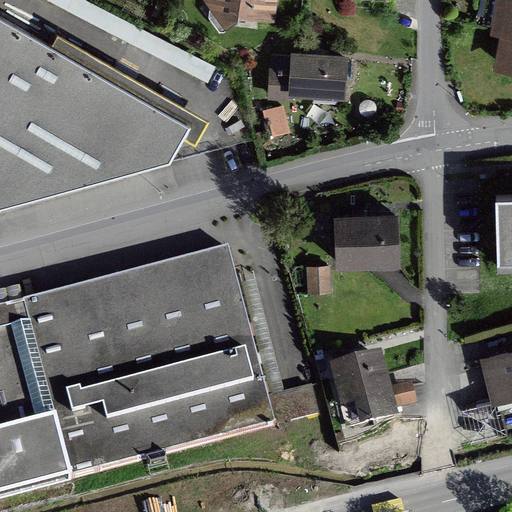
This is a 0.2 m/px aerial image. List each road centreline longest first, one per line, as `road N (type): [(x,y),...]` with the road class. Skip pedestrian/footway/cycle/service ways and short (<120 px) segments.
road 1 (residential): [(428,145),(0,261)]
road 2 (residential): [(434,445),(428,145)]
road 3 (residential): [(428,145),(433,0)]
